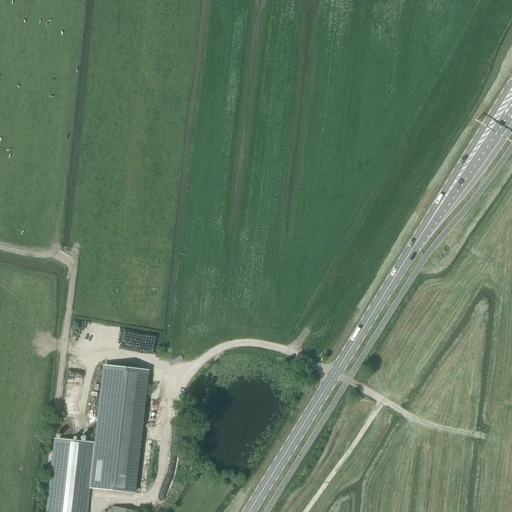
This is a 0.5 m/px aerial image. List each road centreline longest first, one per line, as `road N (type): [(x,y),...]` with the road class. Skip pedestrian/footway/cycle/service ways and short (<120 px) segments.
road 1 (primary): [(249,511),(435,213)]
road 2 (track): [(187,376),(138,358),(63,347),(67,262),(0,247)]
road 3 (track): [(307,511),(384,402),(356,385)]
road 4 (primary): [(511,83),(435,213)]
road 5 (primary): [(435,213),(511,110)]
